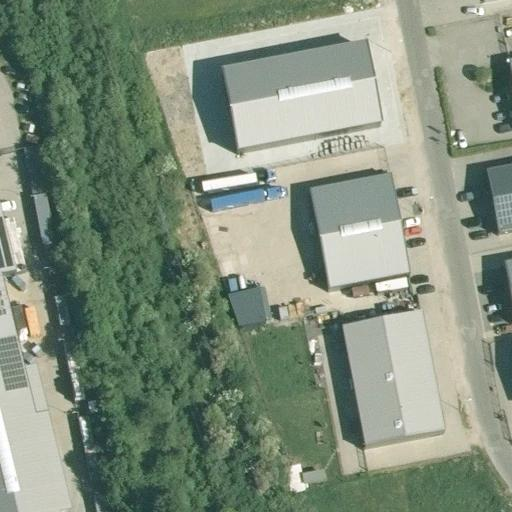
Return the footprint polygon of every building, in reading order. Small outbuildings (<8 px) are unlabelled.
[(363,49),(220,76),(235,156),(379,128),(363,49)] [(511,170),(485,175),(497,236),(511,233),(511,170)] [(391,179),(309,195),(327,293),(409,278),(391,179)] [(0,511),(55,511),(0,287),(0,282),(14,279),(0,222),(0,511)] [(375,292),(376,301),(418,298),(418,289),(375,292)] [(420,317),(341,332),(363,451),(443,436),(420,317)] [(306,492),(305,482),(296,483),(295,470),(287,471),(290,494),(306,492)]
